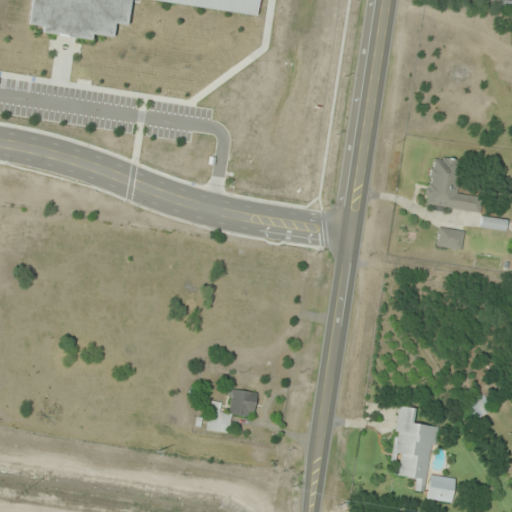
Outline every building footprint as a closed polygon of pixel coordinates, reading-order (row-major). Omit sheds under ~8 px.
[(31,0),(27,29),(112,41),(114,25),(127,26),(130,0),(146,0),(256,16),(258,0),(31,0)] [(482,198),(454,192),(460,162),(432,157),(423,204),(479,214),(482,198)] [(480,229),(505,231),(507,220),(481,218),(480,229)] [(461,251),(464,232),(438,227),(435,247),(461,251)] [(253,418),(257,394),(230,390),(227,413),(220,412),(221,404),(211,402),(206,430),(229,434),(232,414),(253,418)] [(466,409),(476,421),(492,409),(482,397),(466,409)] [(398,408),(389,477),(416,481),(415,492),(426,494),(435,427),(413,424),(415,410),(398,408)]
